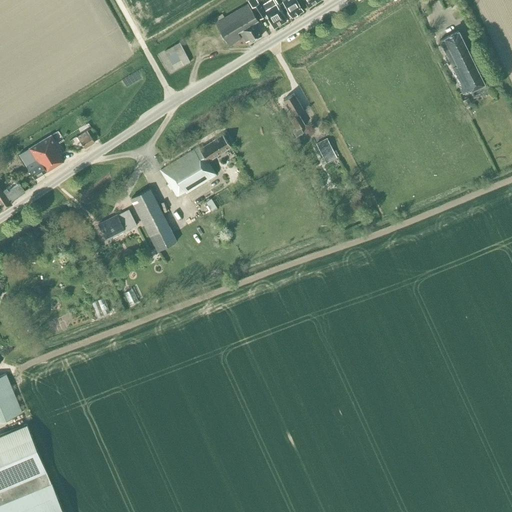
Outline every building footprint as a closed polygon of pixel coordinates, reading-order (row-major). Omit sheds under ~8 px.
[(256,0),(248,0),(248,1),(252,7),(259,19),(265,15),(274,28),(286,21),(276,5),(272,0),(269,0),(260,6),(258,3),(256,0)] [(302,11),(296,0),(295,0),(281,0),(292,17),(302,11)] [(253,41),(261,36),(253,23),(258,21),(248,4),(215,24),(229,46),(241,39),(237,33),(240,32),(246,42),(251,38),(253,41)] [(470,91),(484,84),(458,30),(444,37),(444,38),(439,40),(446,55),(444,56),(448,64),(451,62),(456,72),(453,74),(463,94),(470,90),(470,91)] [(175,70),(190,62),(180,43),(164,51),(175,70)] [(290,117),(296,128),(292,130),(296,137),(303,133),(300,127),(304,125),(298,113),(303,110),(293,94),(283,100),(292,116),(290,117)] [(466,108),(471,106),(467,98),(463,100),(466,108)] [(84,148),(94,142),(87,131),(77,137),(84,148)] [(207,161),(230,147),(223,134),(199,149),(198,146),(160,170),(176,195),(184,190),(186,193),(216,175),(207,161)] [(47,172),(63,161),(59,155),(62,153),(50,135),(19,154),(34,179),(47,172)] [(336,157),(327,138),(315,143),(323,158),(326,162),(336,157)] [(10,201),(24,192),(19,183),(17,180),(14,182),(17,185),(4,193),(2,192),(0,188),(0,208),(1,210),(3,209),(12,204),(10,201)] [(176,241),(168,225),(150,188),(132,197),(158,250),(176,241)] [(211,197),(205,201),(211,212),(218,208),(211,197)] [(106,240),(132,227),(137,225),(128,209),(117,214),(108,219),(109,220),(99,225),(106,240)] [(133,258),(130,251),(124,254),(127,261),(133,258)] [(0,421),(22,412),(5,373),(0,375),(0,421)] [(26,424),(0,434),(0,511),(63,511),(51,482),(50,482),(26,424)]
